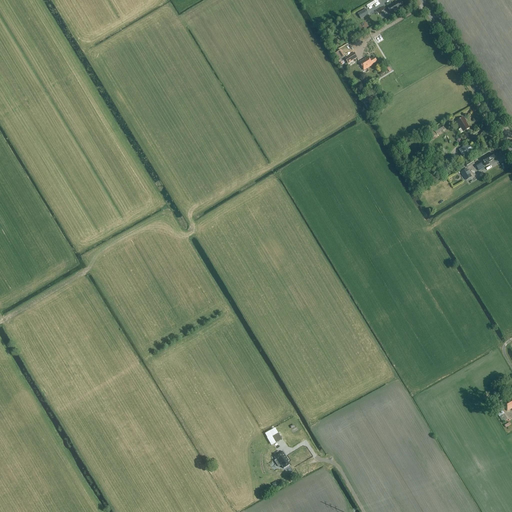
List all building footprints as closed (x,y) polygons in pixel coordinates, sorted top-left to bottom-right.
[(389,9),(392,14),(400,9),(400,8),(403,6),(401,2),(397,4),(392,6),(393,7),(389,9)] [(369,15),(366,9),(358,14),(361,19),(369,15)] [(340,60),(345,56),(341,50),(336,54),(340,60)] [(354,53),(345,59),(348,64),(357,58),(354,53)] [(372,64),(377,62),(374,58),(370,60),(368,57),(359,63),(362,68),(364,70),(373,65),(372,64)] [(372,98),(367,101),(371,106),(376,103),(372,98)] [(457,121),(461,128),(458,130),(460,133),(469,128),(465,121),(465,120),(463,118),(457,121)] [(433,130),(437,135),(445,130),(442,125),(433,130)] [(462,157),(472,150),(467,143),(457,150),(462,157)] [(484,159),(482,160),(486,167),(489,165),(488,164),(492,161),(492,160),(495,158),(492,154),(489,156),(489,155),(484,158),(484,159)] [(461,165),(458,167),(466,180),(472,177),(467,169),(465,170),(461,165)] [(496,391),(493,393),(497,403),(502,401),(496,391)] [(511,397),(502,403),(507,412),(511,408),(511,397)] [(500,406),(498,404),(493,407),(503,423),(508,419),(502,410),(500,406)] [(282,452),(274,458),(276,461),(274,461),(278,468),(281,466),(283,469),(289,465),(287,462),(288,461),(282,452)]
